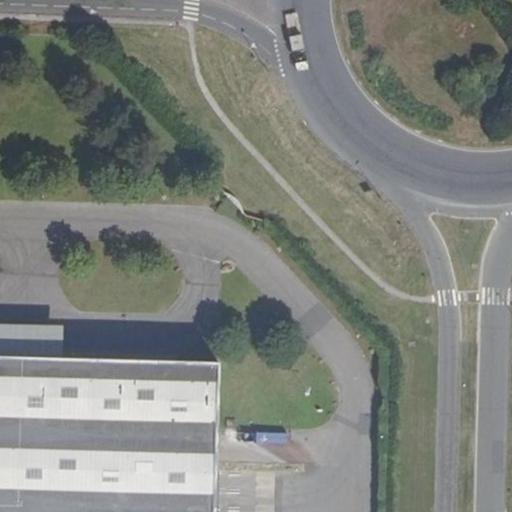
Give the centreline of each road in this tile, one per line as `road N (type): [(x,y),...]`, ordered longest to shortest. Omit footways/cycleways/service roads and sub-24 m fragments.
road 1 (secondary): [(406,177),(447,297),(445,511)]
road 2 (secondary): [(489,511),(496,295),(511,250)]
road 3 (unclassified): [(123,0),(191,6),(279,58),(302,63)]
road 4 (secondary): [(302,63),(329,117),(372,160),(406,177)]
